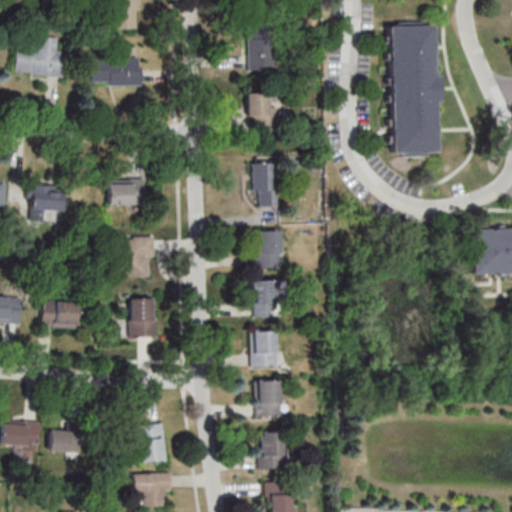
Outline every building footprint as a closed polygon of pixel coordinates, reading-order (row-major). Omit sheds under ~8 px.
[(112,0),(112,28),(137,28),(137,0),(112,0)] [(389,23),(390,154),(436,154),(435,22),(389,23)] [(274,69),(274,31),(249,31),(249,69),(274,69)] [(59,75),(61,37),(38,36),(37,48),(14,47),(13,73),(59,75)] [(142,57),(131,57),(131,48),(118,48),(118,58),(90,58),(90,85),(142,85),(142,57)] [(278,106),(269,106),(268,92),(248,92),(248,120),(257,120),(257,131),(278,131),(278,106)] [(254,162),(255,205),(278,205),(277,161),(254,162)] [(144,203),(144,178),(107,178),(107,203),(144,203)] [(63,186),(27,183),(24,219),(41,220),(42,210),(61,212),(63,186)] [(511,273),(511,226),(470,227),(471,274),(511,273)] [(281,229),(257,229),(257,267),(281,267),(281,229)] [(117,236),(117,276),(153,276),(153,236),(117,236)] [(274,316),(274,280),(253,280),(253,316),(274,316)] [(19,297),(0,295),(0,320),(17,322),(19,297)] [(129,336),(155,336),(155,297),(129,297),(129,336)] [(41,326),(76,326),(77,301),(41,301),(41,326)] [(252,366),(277,366),(277,330),(252,330),(252,366)] [(281,379),(257,379),(257,416),(281,416),(281,379)] [(0,417),(0,446),(36,448),(37,419),(0,417)] [(166,459),(162,422),(138,425),(141,462),(166,459)] [(80,430),(48,429),(47,451),(80,452),(80,430)] [(258,468),(283,468),(283,431),(258,431),(258,468)] [(132,472),(132,493),(142,493),(142,505),(164,505),(164,494),(170,494),(170,472),(132,472)] [(289,511),(290,481),(265,481),(265,503),(266,503),(266,511),(289,511)]
